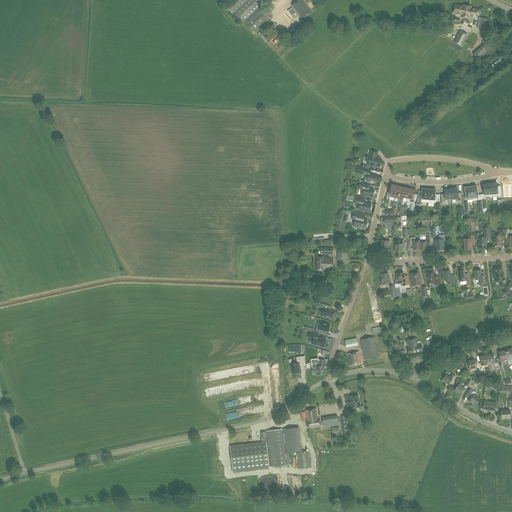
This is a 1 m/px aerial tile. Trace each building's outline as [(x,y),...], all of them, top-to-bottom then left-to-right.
[(245,20),(257,33),(272,20),(253,0),(248,0),(234,13),(243,23),(245,20)] [(302,0),(298,0),(292,5),(303,19),(312,12),(302,0)] [(471,8),(472,6),(463,5),(463,6),(455,5),(454,5),(453,8),(454,8),(453,13),(459,14),(461,15),(461,16),(467,17),(467,18),(469,19),(469,18),(470,18),(470,17),(472,18),(472,17),(475,18),(476,14),(479,15),(480,10),(477,10),(477,9),(471,8)] [(491,20),(479,17),(477,28),(489,30),(491,20)] [(262,30),(258,33),(265,41),(269,37),(262,30)] [(462,47),(469,35),(460,30),(454,42),(462,47)] [(488,40),(474,53),(481,60),(486,55),(489,58),(498,50),(488,40)] [(378,153),(371,151),(369,157),(367,165),(378,167),(378,168),(379,168),(381,167),(381,166),(380,165),(382,159),(376,158),(378,153)] [(356,173),(364,175),(366,175),(364,181),(368,181),(368,182),(372,183),(372,182),(376,183),(378,176),(370,174),(371,170),(358,167),(356,173)] [(491,183),(492,196),(498,196),(498,197),(501,197),(501,190),(498,190),(497,183),(496,183),(496,182),(491,183)] [(373,198),(374,194),(375,194),(375,192),(375,191),(374,191),(375,190),(368,189),(369,185),(360,183),(359,188),(362,189),(361,195),(373,198)] [(492,196),(491,183),(486,183),(486,184),(483,184),(484,197),(492,196)] [(395,198),(395,195),(398,186),(392,185),(390,191),(388,191),(387,196),(395,198)] [(451,189),(452,200),(456,200),(456,203),(462,203),(462,195),(458,195),(457,189),(457,187),(451,188),(451,189)] [(404,197),(407,198),(409,189),(403,188),(401,199),(403,200),(404,197)] [(428,200),(429,189),(427,189),(427,188),(424,188),(424,189),(422,189),(422,197),(418,196),(416,204),(420,205),(422,199),(428,200)] [(415,190),(409,189),(407,198),(406,201),(409,202),(410,203),(414,204),(415,200),(413,200),(415,190)] [(445,196),(441,196),(442,204),(448,204),(448,201),(452,200),(451,189),(444,190),(445,196)] [(371,205),(363,203),(364,199),(356,197),(354,204),(359,205),(358,210),(369,213),(370,210),(371,210),(371,209),(372,206),(371,205)] [(364,220),(365,215),(354,212),(352,220),(355,220),(354,227),(361,228),(366,229),(366,228),(366,229),(367,228),(368,225),(367,224),(367,221),(364,220)] [(501,238),(504,238),(504,230),(499,231),(499,235),(493,235),(493,246),(502,246),(501,238)] [(438,239),(438,240),(435,240),(435,245),(436,245),(436,250),(440,250),(440,251),(442,251),(443,250),(444,250),(444,246),(444,244),(443,243),(443,240),(445,240),(444,235),(440,235),(440,238),(439,238),(438,239)] [(474,235),(468,236),(468,239),(464,239),(465,249),(472,249),(471,243),(475,243),(474,235)] [(389,244),(391,245),(392,238),(389,237),(389,241),(381,240),(380,250),(388,251),(389,244)] [(420,237),(420,241),(420,251),(427,251),(426,245),(430,245),(430,237),(420,237)] [(420,251),(420,241),(416,241),(415,238),(410,238),(410,245),(413,244),(414,250),(420,250),(420,251)] [(395,241),(395,252),(403,252),(403,246),(403,241),(395,241)] [(337,249),(337,259),(347,259),(347,249),(337,249)] [(323,269),(333,270),(333,259),(324,258),(324,257),(317,256),(317,271),(323,271),(323,269)] [(495,276),(495,277),(496,281),(505,280),(504,274),(503,274),(502,268),(499,269),(499,267),(494,268),(495,269),(494,269),(495,274),(494,274),(495,276)] [(460,282),(461,285),(467,284),(467,286),(471,286),(469,278),(466,279),(466,274),(464,274),(464,270),(457,271),(458,278),(459,278),(460,282)] [(484,275),(482,275),(481,270),(474,271),(476,280),(479,279),(480,285),(485,284),(484,275)] [(443,271),(443,281),(448,280),(448,285),(454,284),(454,276),(450,276),(450,271),(443,271)] [(429,288),(440,286),(438,276),(435,277),(434,272),(427,273),(428,283),(428,287),(429,288)] [(391,283),(390,277),(389,277),(388,273),(381,274),(383,285),(391,283)] [(397,283),(398,284),(401,283),(401,285),(402,286),(409,285),(407,276),(404,276),(404,273),(396,275),(397,279),(396,280),(396,282),(397,283)] [(422,284),(421,279),(420,279),(419,273),(411,274),(413,286),(422,284)] [(333,315),(334,311),(331,310),(329,309),(330,306),(322,304),(321,308),(323,308),(321,316),(332,319),(332,318),(333,318),(334,315),(333,315)] [(511,324),(511,322),(510,316),(502,318),(503,322),(502,323),(503,326),(511,324)] [(319,326),(317,326),(315,331),(321,333),(322,330),(327,332),(328,332),(330,325),(320,322),(319,326)] [(319,334),(311,332),(309,338),(314,339),(312,344),(324,347),(326,340),(318,337),(319,334)] [(417,338),(407,340),(408,348),(407,348),(409,354),(423,351),(421,345),(418,346),(417,338)] [(370,354),(371,360),(379,359),(377,351),(381,351),(379,342),(373,343),(374,348),(368,349),(370,354)] [(403,344),(394,346),(396,352),(398,351),(399,355),(405,354),(404,348),(403,344)] [(507,360),(505,351),(499,352),(500,358),(497,359),(499,367),(502,366),(501,361),(507,360)] [(350,366),(362,364),(359,352),(348,354),(350,366)] [(496,367),(499,367),(497,359),(494,360),(493,354),(486,355),(488,364),(492,364),(492,366),(495,365),(496,367)] [(481,363),(478,363),(478,364),(480,372),(480,373),(484,372),(482,366),(488,364),(486,355),(480,357),(481,363)] [(291,367),(292,371),(293,371),(293,374),(301,373),(300,373),(300,369),(301,369),(305,369),(304,356),(300,356),(296,357),(297,362),(291,363),(292,367),(291,367)] [(317,375),(325,374),(323,367),(326,366),(325,360),(318,361),(317,359),(311,360),(313,373),(317,372),(317,375)] [(478,364),(478,363),(478,362),(475,362),(475,360),(468,361),(470,370),(476,369),(477,374),(480,373),(480,372),(478,364)] [(450,377),(447,374),(442,380),(448,385),(453,379),(452,379),(455,376),(452,374),(450,377)] [(464,384),(461,382),(455,390),(458,392),(458,393),(462,395),(463,394),(462,393),(465,388),(462,386),(464,384)] [(215,395),(229,393),(228,385),(214,387),(215,395)] [(476,392),(473,391),(468,398),(471,399),(469,402),(475,406),(480,398),(474,395),(476,392)] [(358,396),(350,397),(352,408),(360,407),(359,400),(358,400),(358,396)] [(495,412),(495,409),(499,409),(498,402),(496,402),(496,403),(485,401),(483,411),(495,412)] [(305,410),(305,412),(301,413),(302,421),(307,420),(308,428),(321,426),(320,419),(318,419),(316,409),(305,410)] [(255,410),(228,414),(229,420),(256,416),(255,410)] [(350,415),(341,416),(344,433),(352,432),(350,415)] [(338,416),(322,418),(324,426),(339,424),(338,416)] [(270,468),(270,467),(290,465),(289,453),(288,454),(288,453),(301,451),(298,428),(266,431),(266,432),(261,432),(262,443),(230,447),(233,472),(270,468)] [(309,451),(297,453),(299,469),(310,468),(309,451)] [(259,484),(259,487),(259,490),(261,492),(263,494),(265,495),(268,495),(271,494),(273,493),(275,491),(277,489),(277,486),(277,485),(277,483),(276,481),(274,479),(271,477),(269,476),(266,477),(263,477),(261,479),(259,481),(259,484)]
